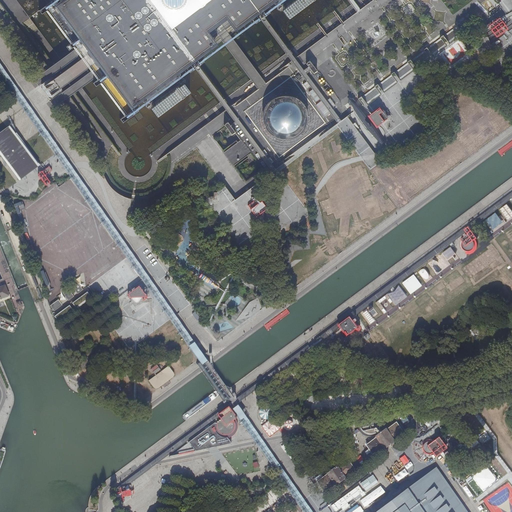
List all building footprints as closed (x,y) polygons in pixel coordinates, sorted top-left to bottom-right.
[(47,5),(46,6),(39,11),(41,14),(49,8),(73,41),(66,47),(68,50),(75,44),(78,47),(79,48),(88,61),(95,70),(99,75),(100,77),(92,83),(95,86),(103,80),(127,113),(119,119),(122,122),(138,111),(135,107),(187,68),(190,71),(194,68),(196,66),(198,65),(204,61),(203,60),(201,58),(226,39),(253,19),(255,21),(255,22),(260,19),(260,18),(263,16),(270,12),(269,11),(267,8),(278,0),(59,0),(57,2),(55,0),(53,0),(49,3),(47,5)] [(288,19),(314,0),(295,0),(282,10),(288,19)] [(375,0),(297,59),(303,66),(341,38),(391,0),(375,0)] [(500,18),(489,26),(497,37),(508,29),(500,18)] [(317,71),(310,61),(306,64),(313,74),(317,71)] [(71,165),(0,63),(0,74),(66,169),(70,166),(71,165)] [(184,83),(151,108),(157,116),(190,91),(184,83)] [(305,112),(304,109),(303,106),(302,104),(300,102),(298,100),(295,98),(293,96),(290,95),(287,95),(284,94),(281,94),(279,94),(276,95),(273,96),(270,98),(268,99),(266,101),(264,103),(262,106),(261,109),(260,111),(260,114),(259,117),(260,120),(260,123),(261,126),(262,128),(264,131),(266,133),(268,135),(270,137),(273,138),(275,139),(278,140),(281,140),(284,141),(287,140),(290,139),(292,138),(295,137),(297,135),(300,133),(301,131),(303,129),(304,126),(305,123),(306,120),(306,118),(306,115),(305,112)] [(349,98),(348,97),(347,97),(348,99),(352,108),(358,118),(362,124),(368,132),(373,137),(383,147),(384,148),(384,146),(375,129),(370,120),(365,113),(359,107),(349,98)] [(371,114),(368,116),(377,128),(380,126),(389,118),(380,107),(371,114)] [(231,128),(227,122),(224,125),(231,135),(235,132),(231,128)] [(8,128),(0,133),(0,152),(21,180),(38,168),(11,133),(8,128)] [(195,343),(70,166),(66,169),(189,347),(195,343)] [(51,167),(41,174),(43,177),(49,186),(53,183),(48,176),(48,175),(54,171),(51,167)] [(260,200),(250,208),(256,215),(266,207),(260,200)] [(475,240),(477,238),(471,231),(468,234),(468,235),(462,238),(461,240),(460,241),(460,242),(459,244),(459,246),(459,248),(460,249),(461,251),(463,253),(464,253),(466,254),(468,254),(470,254),(471,253),(474,252),(475,251),(476,249),(477,247),(477,245),(477,243),(476,241),(476,240),(475,240)] [(76,294),(82,290),(75,279),(69,283),(76,294)] [(0,288),(0,300),(10,297),(6,286),(0,288)] [(61,291),(68,300),(73,297),(66,288),(61,291)] [(137,290),(127,299),(136,310),(146,302),(137,290)] [(71,303),(75,308),(90,298),(86,292),(71,303)] [(54,311),(62,305),(58,300),(50,306),(54,311)] [(57,321),(73,312),(69,306),(53,315),(57,321)] [(348,317),(337,326),(345,337),(355,330),(355,331),(356,331),(358,331),(359,331),(359,330),(360,329),(360,328),(360,327),(359,327),(358,326),(357,326),(355,326),(348,317)] [(116,330),(125,342),(131,338),(122,325),(116,330)] [(208,362),(195,343),(189,347),(201,364),(202,366),(208,362)] [(238,404),(233,409),(241,420),(247,416),(238,404)] [(261,420),(272,416),(269,405),(257,409),(261,420)] [(214,423),(171,457),(231,444),(228,441),(227,438),(229,438),(231,437),(233,436),(235,434),(236,432),(237,431),(237,429),(238,427),(237,425),(237,423),(237,421),(235,419),(236,418),(231,410),(219,419),(220,420),(219,421),(218,421),(217,422),(216,422),(216,423),(214,423)] [(313,511),(247,416),(241,420),(305,511),(313,511)] [(366,446),(373,456),(383,448),(384,448),(393,441),(403,433),(395,423),(385,431),(385,430),(376,437),(366,446)] [(269,434),(281,435),(281,425),(270,424),(269,434)] [(434,454),(437,458),(448,450),(439,438),(434,442),(433,441),(432,440),(431,440),(429,440),(428,440),(427,440),(425,441),(424,442),(425,444),(424,445),(423,447),(423,448),(423,449),(424,452),(425,453),(426,454),(427,455),(428,456),(430,456),(431,456),(433,455),(434,454)] [(317,482),(324,493),(334,485),(335,485),(344,478),(344,477),(354,470),(347,460),(336,467),(327,474),(317,482)] [(391,475),(385,466),(359,484),(365,493),(391,475)] [(378,511),(462,511),(434,473),(405,493),(378,511)] [(119,494),(121,502),(123,501),(122,498),(131,496),(129,490),(128,490),(120,491),(119,488),(118,488),(119,492),(115,493),(115,495),(119,494)] [(231,503),(224,494),(214,501),(221,511),(231,503)]
